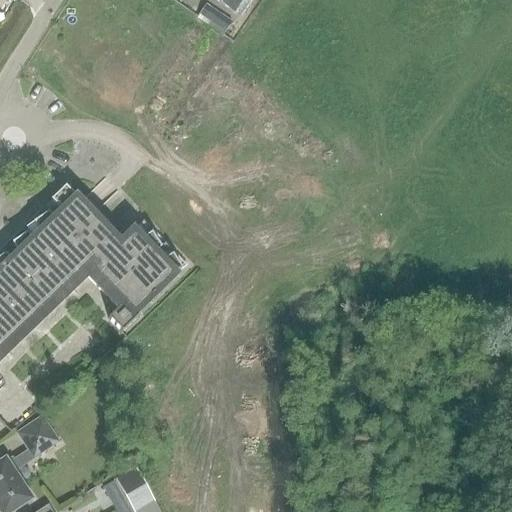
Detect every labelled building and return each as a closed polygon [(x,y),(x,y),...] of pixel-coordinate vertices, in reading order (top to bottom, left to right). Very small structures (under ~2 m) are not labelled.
[(251,0),(213,0),(240,17),(251,0)] [(329,0),(334,11),(361,0),(329,0)] [(371,0),(361,0),(334,11),(343,34),(379,19),(371,0)] [(492,3),(469,12),(483,48),(506,40),(492,3)] [(231,22),(204,5),(197,15),(224,33),(231,22)] [(469,12),(446,21),(460,57),(483,48),(469,12)] [(77,16),(54,50),(76,64),(104,23),(98,18),(92,26),(77,16)] [(379,19),(343,34),(352,56),(388,42),(379,19)] [(446,21),(424,30),(438,66),(460,57),(446,21)] [(104,23),(76,64),(97,79),(120,45),(106,35),(111,27),(104,23)] [(424,30),(401,39),(415,75),(438,66),(424,30)] [(120,45),(97,79),(118,93),(146,51),(140,47),(134,54),(120,45)] [(146,51),(118,93),(139,107),(162,73),(148,63),(153,56),(146,51)] [(162,73),(139,107),(160,121),(183,87),(169,78),(174,70),(167,65),(162,73)] [(183,87),(160,121),(181,136),(209,94),(203,89),(198,97),(183,87)] [(209,94),(181,136),(203,150),(226,116),(211,106),(216,98),(209,94)] [(511,174),(500,175),(502,215),(511,214),(511,174)] [(473,177),(448,178),(450,218),(451,218),(476,216),(473,177)] [(448,178),(423,180),(425,221),(451,220),(451,218),(450,218),(448,178)] [(411,180),(385,182),(387,221),(386,221),(386,224),(413,222),(411,180)] [(385,182),(360,183),(362,223),(386,221),(387,221),(385,182)] [(333,185),(303,186),(305,226),(335,224),(333,185)] [(303,186),(273,188),(275,228),(305,226),(303,186)] [(0,391),(5,386),(0,380),(0,361),(87,278),(118,310),(108,320),(121,334),(137,318),(135,316),(186,266),(143,221),(119,244),(64,187),(0,249),(0,391)] [(183,357),(218,355),(217,329),(182,331),(183,357)] [(185,385),(220,383),(218,355),(183,357),(185,385)] [(186,412),(221,409),(220,383),(185,385),(186,412)] [(13,457),(6,462),(5,461),(0,464),(0,511),(14,511),(31,501),(13,473),(59,442),(42,416),(16,433),(28,451),(15,459),(13,457)] [(193,480),(225,478),(223,442),(191,444),(193,480)] [(136,511),(154,502),(135,469),(115,480),(132,511),(136,511)] [(194,511),(227,511),(225,478),(193,480),(194,511)]
